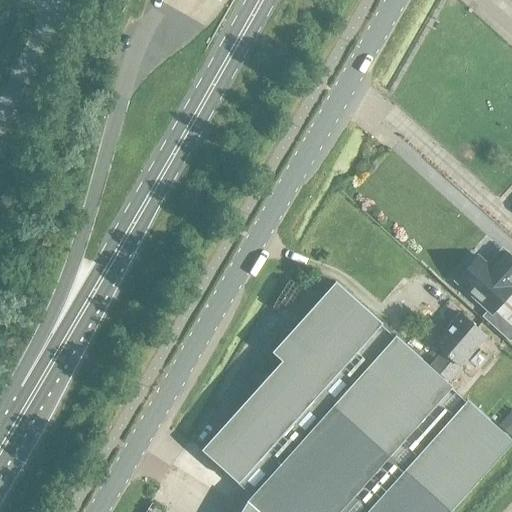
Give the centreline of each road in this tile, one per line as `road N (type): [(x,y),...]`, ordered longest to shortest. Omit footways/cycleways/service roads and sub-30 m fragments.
road 1 (tertiary): [(96,511),(396,0)]
road 2 (primary): [(260,0),(35,384)]
road 3 (primary): [(114,118),(35,384)]
road 4 (unclassified): [(0,119),(60,0)]
